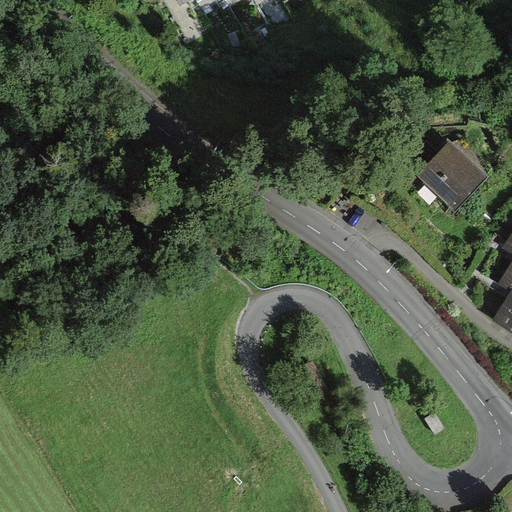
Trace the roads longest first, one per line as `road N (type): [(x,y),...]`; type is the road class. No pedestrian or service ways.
road 1 (residential): [(499,451),(488,410),(383,286),(140,114),(21,0)]
road 2 (unclassified): [(339,511),(249,362),(253,323),(276,301),(311,302),(333,317),(395,456),(420,486),(443,492),(471,485),(499,451)]
